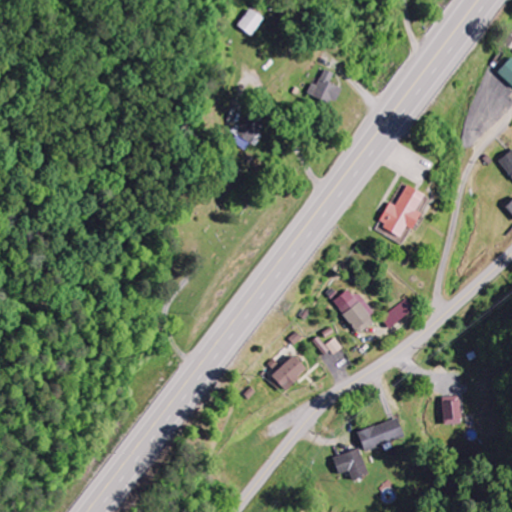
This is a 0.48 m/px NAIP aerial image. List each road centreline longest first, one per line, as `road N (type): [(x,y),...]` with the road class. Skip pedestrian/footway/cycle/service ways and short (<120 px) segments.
road 1 (trunk): [(476,0),(88,511)]
road 2 (tertiary): [(511,254),(428,330),(323,406),(235,511)]
road 3 (residential): [(429,329),(466,160),(511,100)]
